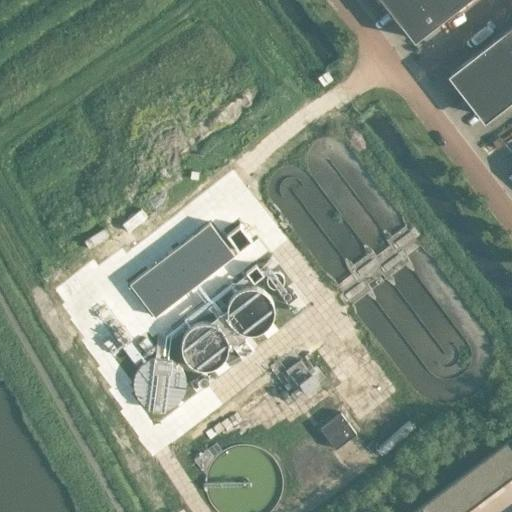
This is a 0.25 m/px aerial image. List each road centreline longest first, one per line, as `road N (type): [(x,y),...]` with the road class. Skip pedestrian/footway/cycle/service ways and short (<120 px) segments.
road 1 (unclassified): [(403,74),(511,219)]
road 2 (unclassified): [(503,0),(403,74)]
